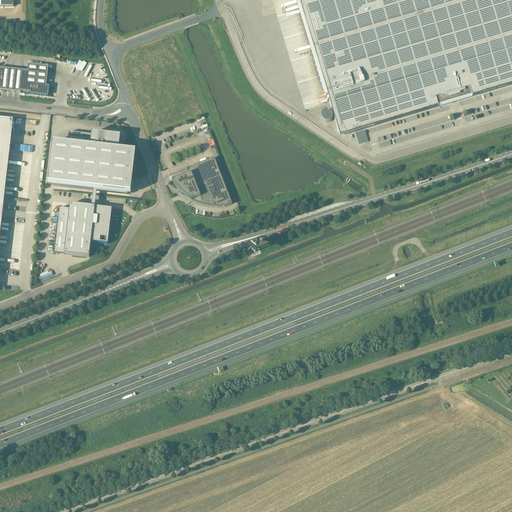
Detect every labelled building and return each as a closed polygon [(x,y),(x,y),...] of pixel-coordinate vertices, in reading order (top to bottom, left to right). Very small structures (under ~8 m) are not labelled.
[(511,0),(295,0),(326,103),(330,102),(340,135),(511,84),(511,0)] [(0,68),(0,91),(21,93),(21,92),(30,93),(30,95),(47,97),(48,87),(46,87),(48,67),(28,65),(27,72),(0,68)] [(331,122),(331,112),(320,112),(321,122),(331,122)] [(0,233),(13,121),(0,119),(0,233)] [(358,145),(368,142),(365,130),(355,133),(358,145)] [(52,143),(48,185),(93,190),(91,207),(95,208),(96,193),(127,196),(127,194),(132,153),(132,151),(119,149),(119,145),(118,145),(119,139),(69,133),(67,145),(52,143)] [(232,205),(214,159),(187,169),(187,170),(188,169),(190,174),(172,181),(174,185),(177,188),(180,192),(182,194),(181,196),(195,203),(200,205),(205,206),(211,207),(216,207),(221,207),(224,207),(228,206),(232,205)] [(59,209),(54,254),(89,258),(91,243),(108,245),(108,244),(106,243),(107,237),(108,237),(111,211),(112,210),(95,208),(91,207),(70,205),(69,205),(70,205),(69,210),(59,209)]
